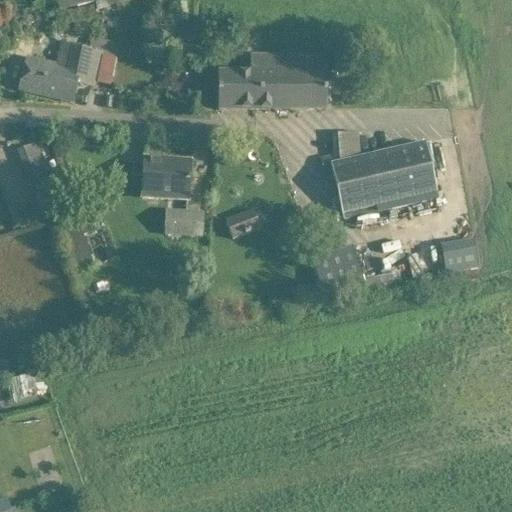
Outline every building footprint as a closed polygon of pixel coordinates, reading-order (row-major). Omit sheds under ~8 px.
[(93,6),(57,11),(59,24),(95,19),(93,6)] [(26,59),(23,71),(19,91),(71,102),(75,85),(93,89),(95,83),(109,86),(115,60),(101,57),(101,54),(60,45),(55,66),(26,59)] [(219,90),(219,110),(328,110),(328,57),(280,57),(252,57),(252,74),(219,74),(219,90)] [(333,156),(320,159),(323,175),(333,173),(342,216),(437,194),(425,144),(363,159),(358,160),(356,133),(331,135),(333,156)] [(142,188),(141,201),(187,204),(188,191),(188,182),(189,162),(144,159),(143,179),(142,188)] [(50,177),(29,185),(38,209),(59,202),(50,177)] [(222,223),(231,242),(260,230),(252,211),(222,223)] [(204,239),(205,215),(166,212),(164,236),(204,239)] [(80,223),(63,228),(77,269),(94,263),(83,233),(89,232),(85,221),(80,223)] [(470,239),(434,247),(440,277),(476,269),(470,239)] [(352,248),(312,261),(324,300),(364,287),(352,248)]
